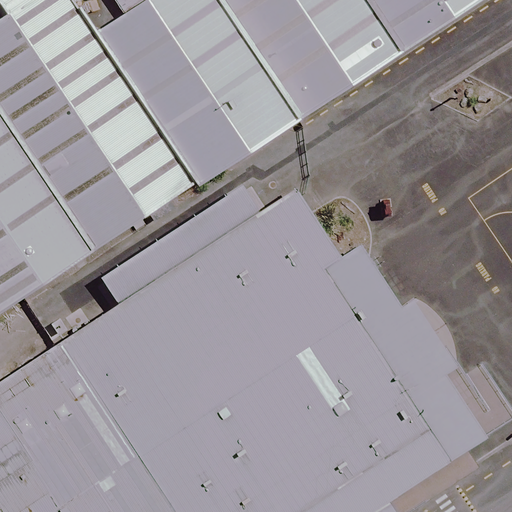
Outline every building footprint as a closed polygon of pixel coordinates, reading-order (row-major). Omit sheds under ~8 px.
[(0,0),(0,148),(71,254),(165,191),(62,37),(37,0),(0,0)] [(267,123),(184,0),(118,0),(62,37),(165,191),(267,123)] [(92,0),(99,11),(115,0),(92,0)] [(186,0),(271,126),(376,55),(339,0),(186,0)] [(339,0),(376,55),(459,0),(339,0)] [(0,300),(71,254),(0,148),(0,300)] [(344,272),(275,166),(103,277),(120,304),(0,381),(0,511),(379,511),(486,443),(365,259),(344,272)]
